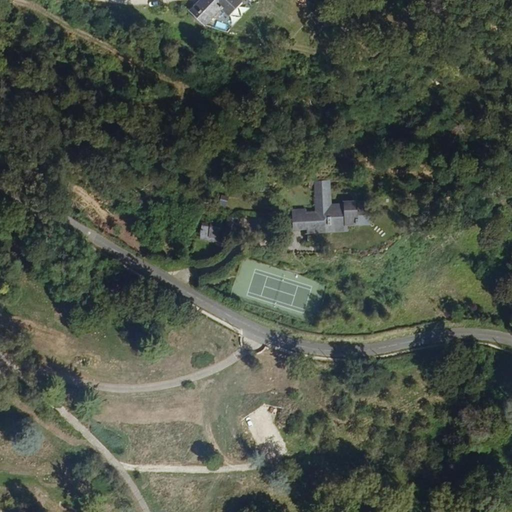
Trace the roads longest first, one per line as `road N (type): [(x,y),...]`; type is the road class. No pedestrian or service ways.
road 1 (unclassified): [(511,340),(465,333),(371,349),(298,346),(0,187)]
road 2 (track): [(1,360),(107,385),(152,386),(235,358),(257,329)]
road 3 (track): [(147,511),(93,439),(0,358)]
